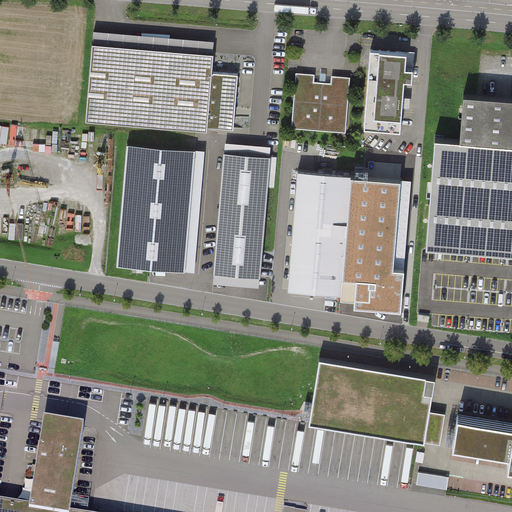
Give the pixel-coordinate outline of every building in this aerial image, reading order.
[(94,39),(87,115),(233,128),(238,71),(214,68),(215,49),(94,39)] [(412,55),(372,53),(367,130),(407,133),(412,55)] [(351,132),(355,78),(337,77),(336,84),(319,83),(319,76),(302,75),(298,128),(351,132)] [(511,97),(463,94),(459,139),(435,137),(427,246),(511,252),(511,97)] [(204,151),(127,144),(116,266),(194,272),(204,151)] [(270,150),(225,146),(214,283),(258,287),(270,150)] [(351,171),(298,167),(288,287),(341,291),(351,171)] [(434,374),(320,354),(310,418),(440,440),(445,411),(429,408),(434,374)] [(511,456),(511,425),(459,417),(454,446),(511,456)] [(0,500),(0,511),(70,511),(84,425),(44,418),(30,506),(0,500)] [(448,488),(450,476),(420,470),(418,482),(448,488)]
